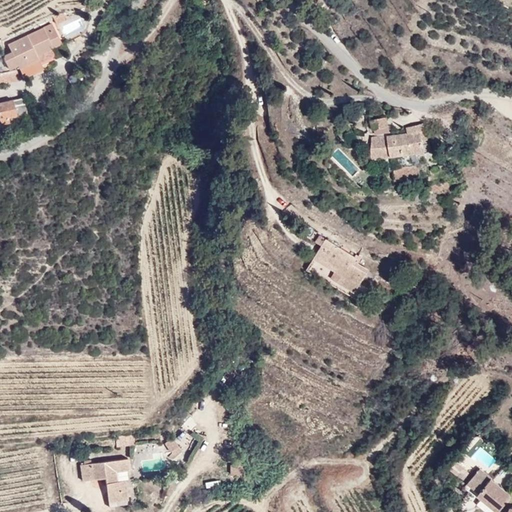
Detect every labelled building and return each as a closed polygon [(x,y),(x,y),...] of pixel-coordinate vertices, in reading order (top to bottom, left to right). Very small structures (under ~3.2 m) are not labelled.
[(0,83),(24,79),(70,52),(50,17),(0,43),(0,83)] [(21,99),(0,100),(0,122),(20,119),(21,99)] [(438,125),(385,134),(386,164),(443,151),(438,125)] [(358,258),(324,237),(319,247),(322,249),(317,258),(333,269),(332,273),(349,283),(351,280),(360,285),(367,273),(354,264),(358,258)] [(184,456),(176,438),(165,446),(173,460),(184,456)] [(468,440),(456,453),(461,457),(473,444),(468,440)] [(136,503),(132,460),(83,467),(83,484),(113,486),(112,504),(136,503)] [(246,461),(230,462),(228,474),(246,475),(246,461)] [(467,471),(460,465),(454,473),(461,478),(467,471)] [(494,511),(495,511),(503,503),(501,501),(506,494),(477,468),(464,483),(474,492),(473,494),(476,497),(488,506),(494,511)] [(495,476),(500,484),(511,477),(506,469),(495,476)] [(216,474),(203,476),(205,489),(218,487),(216,474)] [(476,497),(472,501),(483,511),(488,506),(476,497)]
